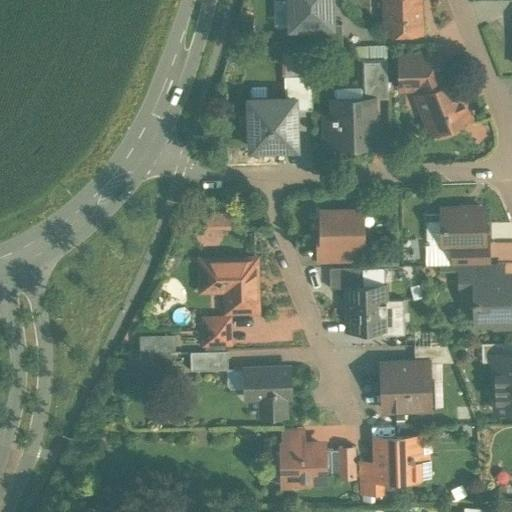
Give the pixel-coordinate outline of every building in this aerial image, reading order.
[(331,0),(290,0),(292,24),(309,23),(333,22),(333,21),(331,0)] [(386,0),(387,31),(421,30),(420,0),(386,0)] [(333,22),(309,23),(309,44),(343,43),(343,21),(333,21),(333,22)] [(450,81),(439,53),(400,54),(401,78),(423,77),(427,89),(420,92),(426,106),(423,107),(431,130),(471,114),(457,78),(450,81)] [(388,54),(364,55),(365,91),(389,90),(388,54)] [(312,74),(285,75),(286,96),(295,96),(296,108),(313,108),(312,74)] [(286,96),(267,97),(268,109),(251,109),(252,146),(297,145),(296,108),(295,96),(286,96)] [(372,97),(335,98),(336,113),(327,114),(327,144),(375,143),(375,130),(373,130),(372,97)] [(483,206),(442,207),(442,220),(443,240),(443,244),(452,244),(488,243),(488,241),(484,241),(483,206)] [(360,225),(359,210),(322,211),(322,232),(318,232),(319,247),(353,247),(364,246),(363,225),(360,225)] [(443,240),(442,220),(429,220),(427,223),(427,238),(430,241),(443,240)] [(488,243),(452,244),(452,263),(459,262),(482,262),(489,262),(488,243)] [(353,260),(353,247),(319,247),(319,261),(353,260)] [(256,258),(203,259),(204,287),(228,287),(229,308),(230,308),(257,307),(256,258)] [(482,262),(483,282),(511,280),(511,270),(504,270),(504,261),(489,262),(482,262)] [(482,262),(459,262),(460,287),(474,287),(474,282),(483,282),(482,262)] [(363,284),(363,265),(353,265),(330,266),(330,287),(347,286),(347,285),(363,284)] [(511,280),(483,282),(474,282),(474,287),(475,319),(496,319),(499,321),(509,321),(511,318),(511,280)] [(363,284),(347,285),(347,286),(348,327),(387,326),(386,284),(363,284)] [(229,308),(229,316),(205,316),(206,341),(231,341),(230,308),(229,308)] [(162,326),(162,310),(152,310),(152,326),(162,326)] [(511,340),(482,342),(483,361),(496,360),(495,353),(511,352),(511,340)] [(447,343),(414,344),(415,360),(429,360),(430,361),(454,360),(447,343)] [(228,349),(191,350),(192,368),(247,367),(247,366),(229,367),(228,349)] [(511,352),(495,353),(496,360),(497,409),(511,408),(511,352)] [(415,360),(382,361),(383,408),(431,406),(430,361),(429,360),(415,360)] [(289,365),(247,366),(247,367),(248,396),(262,395),(262,412),(286,412),(285,395),(290,395),(289,365)] [(379,462),(362,463),(362,492),(384,491),(383,476),(431,475),(431,458),(429,457),(428,437),(430,437),(430,436),(375,437),(375,438),(378,438),(379,462)] [(315,442),(283,443),(283,450),(278,450),(278,463),(283,463),(283,469),(286,469),(293,476),(294,479),(325,478),(325,448),(324,444),(315,445),(315,442)] [(357,475),(356,445),(338,446),(339,476),(357,475)]
